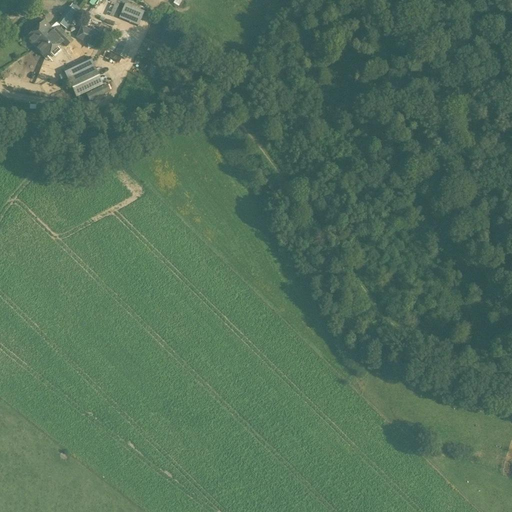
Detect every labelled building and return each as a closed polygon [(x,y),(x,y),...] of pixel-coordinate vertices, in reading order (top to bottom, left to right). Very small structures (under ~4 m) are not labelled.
[(69,8),(76,14),(79,10),(72,4),(69,8)] [(137,25),(142,11),(121,4),(116,18),(137,25)] [(65,13),(58,22),(65,28),(72,18),(65,13)] [(29,40),(36,48),(45,58),(50,54),(53,58),(55,58),(61,52),(61,50),(58,46),(63,42),(64,40),(68,37),(58,27),(53,32),(44,21),(26,38),(29,40)] [(85,44),(90,46),(91,43),(96,34),(81,27),(75,39),(85,44)] [(109,33),(99,29),(91,46),(100,51),(104,43),(105,43),(109,33)] [(118,46),(115,54),(124,58),(128,50),(118,46)] [(70,87),(75,98),(101,86),(89,58),(63,70),(71,87),(70,87)]
